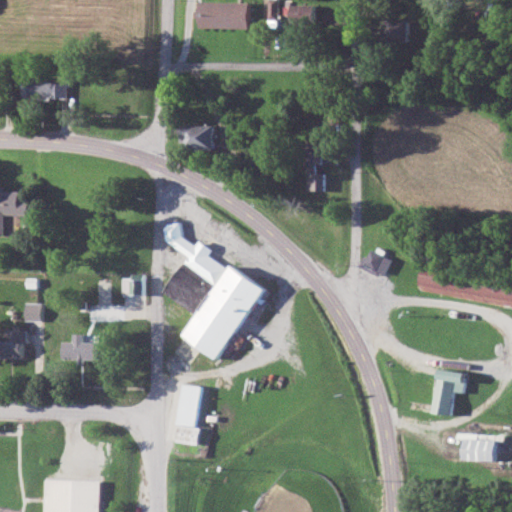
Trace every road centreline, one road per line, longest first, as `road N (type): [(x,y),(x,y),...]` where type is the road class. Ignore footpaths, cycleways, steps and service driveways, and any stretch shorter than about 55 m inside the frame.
road 1 (primary): [(335,308),(251,216),(194,177),(105,146),(0,138)]
road 2 (residential): [(166,511),(161,163)]
road 3 (residential): [(335,308),(353,282),(361,0)]
road 4 (residential): [(162,70),(361,60)]
road 5 (residential): [(166,406),(0,404)]
road 6 (residential): [(140,155),(159,122),(165,0)]
road 7 (primary): [(388,448),(364,367),(335,308)]
